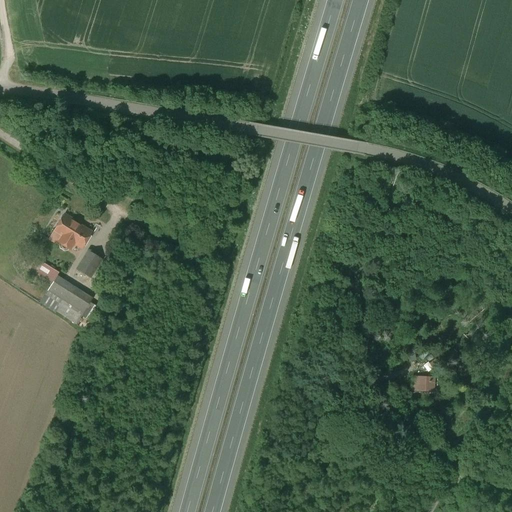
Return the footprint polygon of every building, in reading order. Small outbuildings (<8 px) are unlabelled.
[(91,232),(65,216),(55,232),(63,238),(60,243),(70,250),(74,244),(81,248),(91,232)] [(101,259),(89,251),(77,270),(90,278),(101,259)] [(39,274),(54,282),(57,276),(59,273),(45,264),(39,274)] [(54,282),(41,302),(76,324),(93,299),(57,276),(54,282)] [(435,377),(413,376),(413,391),(435,392),(435,377)]
